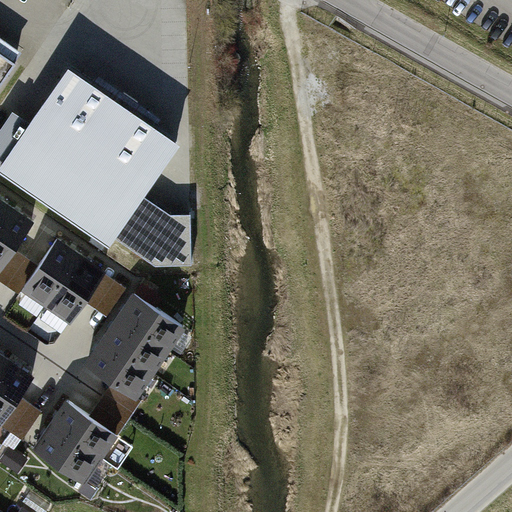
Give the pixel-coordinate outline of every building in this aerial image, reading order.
[(0,90),(19,62),(0,49),(0,90)] [(77,51),(0,158),(105,233),(182,127),(77,51)] [(0,187),(0,264),(36,212),(0,187)] [(59,227),(20,285),(71,319),(110,261),(59,227)] [(130,282),(81,360),(136,395),(185,317),(130,282)] [(0,340),(0,423),(38,366),(0,340)] [(69,387),(30,444),(81,478),(120,421),(69,387)]
